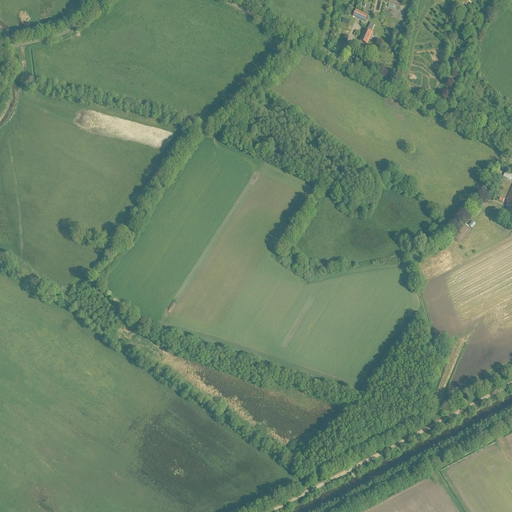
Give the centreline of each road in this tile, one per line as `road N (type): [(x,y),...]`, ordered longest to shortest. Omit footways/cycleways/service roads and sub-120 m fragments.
road 1 (unclassified): [(511,145),(302,40)]
road 2 (track): [(511,383),(308,491)]
road 3 (track): [(334,511),(511,420)]
